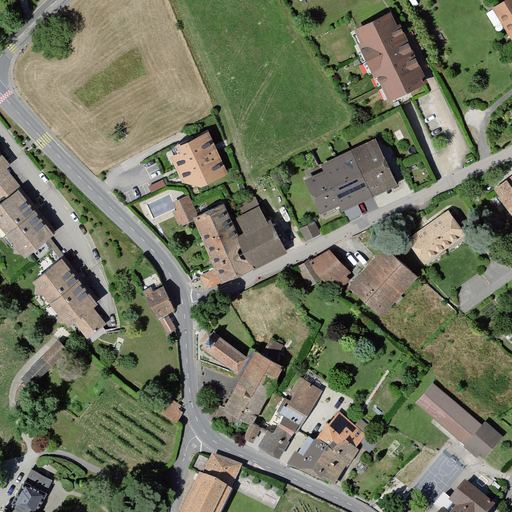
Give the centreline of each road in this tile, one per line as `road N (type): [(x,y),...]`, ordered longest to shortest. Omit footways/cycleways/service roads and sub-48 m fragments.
road 1 (residential): [(183,304),(511,155)]
road 2 (tertiary): [(183,304),(153,250),(0,92)]
road 3 (residential): [(0,131),(81,246),(109,310)]
road 4 (tertiary): [(361,511),(203,430)]
road 5 (unknown): [(179,480),(132,477),(36,452)]
road 6 (tertiary): [(203,430),(189,388),(183,304)]
